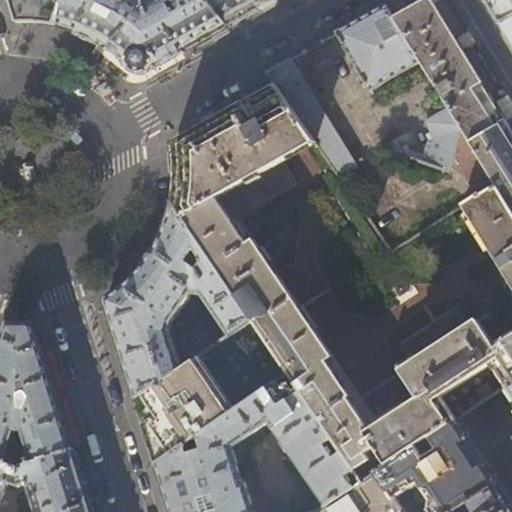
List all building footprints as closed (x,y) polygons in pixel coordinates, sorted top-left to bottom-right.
[(11,0),(15,9),(19,23),(33,23),(34,23),(38,23),(46,24),(58,26),(65,0),(11,0)] [(65,0),(58,26),(61,27),(74,31),(87,36),(95,40),(99,42),(113,52),(136,70),(138,71),(141,72),(144,72),(146,72),(148,71),(183,51),(227,26),(210,0),(142,0),(139,2),(138,0),(65,0)] [(210,0),(227,26),(252,12),(273,0),(210,0)] [(431,0),(425,0),(393,18),(420,62),(449,110),(469,142),(506,120),(431,0)] [(511,0),(484,0),(499,25),(511,17),(511,0)] [(420,62),(393,18),(385,5),(336,33),(370,90),(372,89),(420,62)] [(511,17),(499,25),(511,45),(511,17)] [(309,67),(339,53),(330,35),(300,49),(309,67)] [(136,70),(113,52),(105,61),(129,80),(136,70)] [(275,85),(316,143),(347,189),(368,175),(362,161),(356,164),(291,58),(266,72),(275,85)] [(284,162),(316,143),(275,85),(174,142),(176,153),(176,167),(177,174),(177,178),(176,191),(173,203),(185,221),(284,162)] [(495,185),(469,142),(449,110),(427,123),(437,139),(430,158),(424,161),(408,155),(399,139),(381,149),(449,174),(453,164),(460,166),(478,196),(495,185)] [(511,130),(506,120),(469,142),(495,185),(511,214),(511,130)] [(298,184),(284,162),(185,221),(253,321),(289,375),(333,440),(342,453),(354,472),(362,484),(375,475),(387,467),(366,435),(371,432),(350,400),(351,398),(328,363),(334,358),(242,222),(298,184)] [(511,214),(495,185),(478,196),(463,206),(511,287),(511,214)] [(253,321),(185,221),(173,203),(172,211),(168,223),(163,235),(157,247),(151,256),(144,266),(142,268),(135,276),(126,285),(116,293),(106,300),(137,399),(181,369),(169,331),(173,322),(192,293),(194,294),(196,296),(198,296),(201,295),(202,294),(231,336),(253,321)] [(0,339),(0,460),(3,462),(15,429),(19,430),(20,430),(22,430),(30,456),(17,460),(19,467),(74,450),(54,386),(34,322),(7,321),(0,339)] [(289,375),(253,321),(231,336),(214,347),(196,359),(181,369),(137,399),(154,426),(146,430),(165,459),(187,444),(199,436),(268,389),(279,382),(289,375)] [(511,385),(511,339),(496,350),(478,322),(401,372),(420,400),(371,432),(366,435),(387,467),(458,421),(508,388),(511,385)] [(196,359),(214,347),(199,326),(182,337),(196,359)] [(333,440),(289,375),(279,382),(290,398),(283,403),(280,398),(276,400),(268,389),(199,436),(203,449),(190,453),(187,444),(165,459),(157,464),(171,511),(255,511),(246,483),(243,484),(238,466),(241,464),(237,450),(233,451),(233,449),(270,424),(326,507),(354,489),(346,477),(354,472),(342,453),(333,459),(325,446),(333,440)] [(478,452),(458,421),(387,467),(375,475),(394,502),(397,500),(397,498),(418,485),(430,504),(428,511),(454,511),(498,483),(478,452)] [(93,511),(91,505),(74,450),(19,467),(19,486),(27,484),(35,511),(93,511)] [(3,462),(0,460),(0,507),(9,483),(19,486),(19,467),(3,462)] [(354,489),(326,507),(318,511),(401,511),(394,502),(375,475),(362,484),(354,489)] [(511,511),(511,504),(498,483),(454,511),(511,511)]
